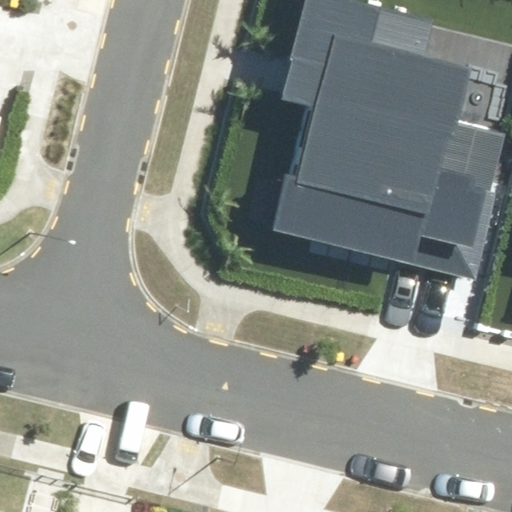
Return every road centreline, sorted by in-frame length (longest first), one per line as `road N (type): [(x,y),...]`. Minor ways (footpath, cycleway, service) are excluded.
road 1 (residential): [(61,329),(511,449)]
road 2 (residential): [(61,329),(144,0)]
